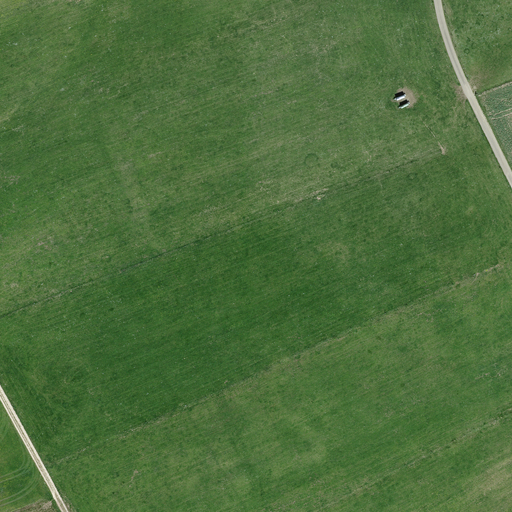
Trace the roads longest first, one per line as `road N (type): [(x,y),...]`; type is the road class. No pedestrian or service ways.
road 1 (track): [(444,0),(465,90),(511,183)]
road 2 (track): [(0,396),(63,511)]
